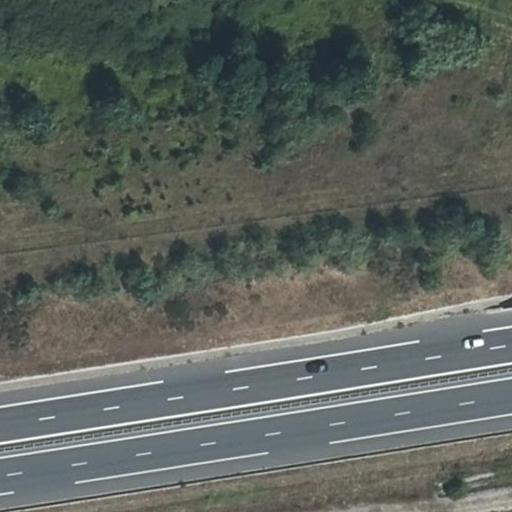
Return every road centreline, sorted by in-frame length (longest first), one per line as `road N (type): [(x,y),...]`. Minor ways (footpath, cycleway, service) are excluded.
road 1 (motorway): [(0,477),(511,397)]
road 2 (motorway): [(511,343),(0,423)]
